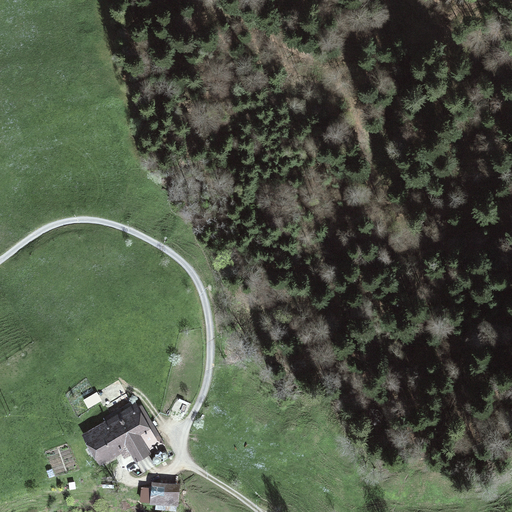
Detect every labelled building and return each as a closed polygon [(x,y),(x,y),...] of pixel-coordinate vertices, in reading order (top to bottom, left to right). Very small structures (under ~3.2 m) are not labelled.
[(96,393),(85,399),(89,406),(100,400),(96,393)] [(143,473),(154,467),(147,454),(164,444),(141,405),(89,435),(102,458),(126,444),(143,473)] [(89,426),(103,420),(99,411),(85,417),(89,426)] [(156,463),(158,463),(160,459),(157,455),(153,455),(151,459),(153,463),(156,463)] [(176,486),(153,485),(152,502),(165,503),(165,508),(175,508),(176,486)] [(142,511),(150,511),(150,498),(142,498),(142,511)]
